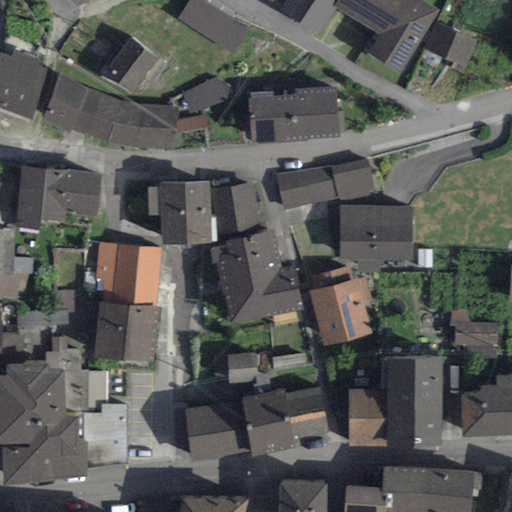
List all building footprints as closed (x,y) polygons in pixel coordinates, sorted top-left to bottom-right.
[(205,0),(192,0),(182,16),(232,47),(246,26),(205,0)] [(314,25),(329,0),(289,0),(285,8),(314,25)] [(371,48),(399,65),(435,6),(425,0),(340,0),(384,27),(371,48)] [(473,37),(437,23),(429,45),(465,58),(473,37)] [(132,36),(107,69),(133,87),(157,54),(132,36)] [(0,53),(0,54),(0,102),(28,111),(42,66),(0,53)] [(74,122),(86,89),(59,76),(45,110),(74,122)] [(190,91),(197,110),(237,96),(230,77),(190,91)] [(250,94),(254,136),(338,128),(334,87),(250,94)] [(109,134),(117,100),(86,89),(74,122),(109,134)] [(109,134),(139,141),(145,106),(117,100),(109,134)] [(145,106),(139,141),(173,143),(176,108),(145,106)] [(367,161),(332,168),(338,195),(372,188),(367,161)] [(22,164),(18,218),(39,219),(40,209),(64,211),(65,202),(94,205),(97,170),(22,164)] [(280,179),(285,205),(338,195),(332,168),(280,179)] [(163,180),(167,238),(207,236),(204,178),(163,180)] [(216,187),(225,235),(259,229),(250,181),(216,187)] [(410,207),(343,206),(343,249),(409,250),(410,207)] [(223,257),(232,310),(298,298),(291,263),(279,265),(272,226),(259,229),(225,235),(229,256),(223,257)] [(98,286),(159,291),(163,250),(102,244),(98,286)] [(314,287),(327,335),(365,325),(352,277),(314,287)] [(148,352),(150,299),(104,297),(101,350),(148,352)] [(495,323),(457,321),(456,342),(494,343),(495,323)] [(255,351),(230,353),(233,377),(257,374),(255,351)] [(390,389),(391,435),(441,435),(440,352),(390,352),(390,389)] [(0,428),(5,428),(5,467),(84,463),(83,430),(75,430),(74,411),(74,405),(62,405),(61,362),(46,362),(46,355),(9,356),(9,366),(0,366),(0,428)] [(468,426),(511,424),(511,380),(466,382),(468,426)] [(317,387),(285,393),(292,436),(325,428),(317,387)] [(241,395),(242,400),(249,443),(292,436),(285,393),(284,388),(241,395)] [(352,435),(391,435),(390,389),(352,389),(352,435)] [(188,408),(194,452),(249,443),(242,400),(188,408)] [(104,410),(74,411),(75,430),(83,430),(84,463),(127,462),(125,402),(104,403),(104,410)] [(384,466),(384,483),(382,511),(415,511),(416,510),(423,510),(425,468),(384,466)] [(467,511),(470,470),(425,468),(423,510),(458,511),(467,511)] [(323,511),(324,477),(282,477),(281,511),(323,511)] [(382,511),(384,483),(348,481),(346,511),(382,511)] [(180,511),(235,511),(240,495),(185,493),(180,511)] [(173,511),(172,498),(147,501),(148,511),(173,511)]
